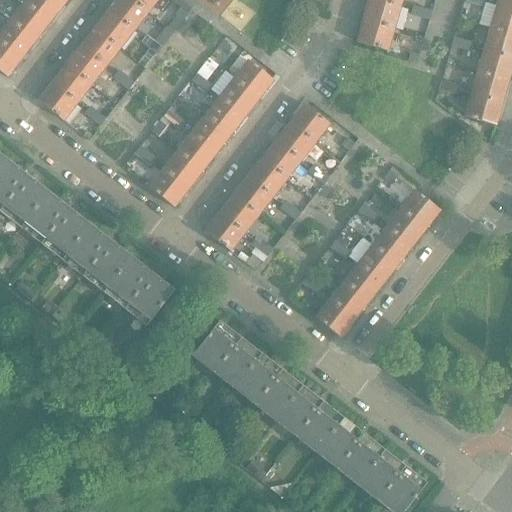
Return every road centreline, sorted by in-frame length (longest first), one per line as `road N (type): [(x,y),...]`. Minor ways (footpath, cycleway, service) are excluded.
road 1 (residential): [(174,234),(333,25),(340,0)]
road 2 (residential): [(344,371),(511,160)]
road 3 (residential): [(344,371),(174,234)]
road 4 (residential): [(174,234),(4,107)]
road 5 (residential): [(460,469),(344,371)]
road 6 (residential): [(4,107),(84,0)]
